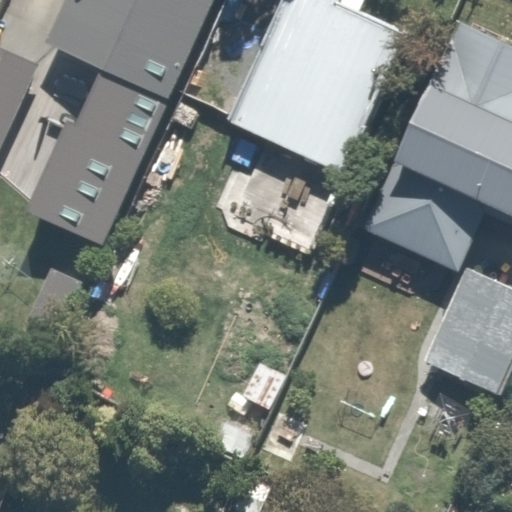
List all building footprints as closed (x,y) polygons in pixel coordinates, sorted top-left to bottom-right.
[(115,254),(187,100),(233,0),(71,0),(54,38),(80,51),(46,124),(72,137),(56,171),(37,162),(16,208),(115,254)] [(511,42),(462,22),(375,236),(464,272),(486,217),(511,227),(511,42)] [(0,173),(3,175),(53,69),(0,43),(0,173)] [(299,115),(310,92),(257,66),(177,230),(290,285),(359,145),(299,115)] [(511,383),(511,288),(472,269),(427,363),(504,399),(511,383)]
